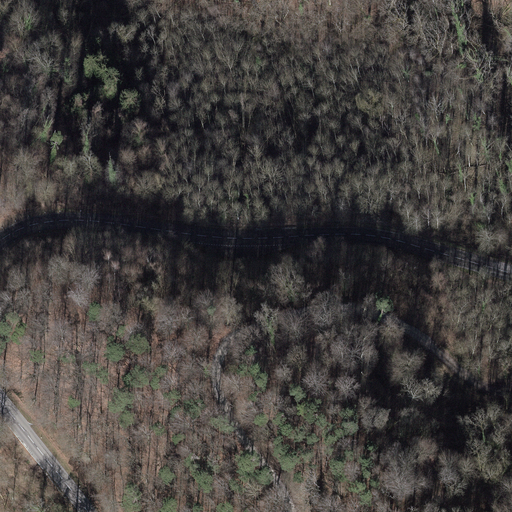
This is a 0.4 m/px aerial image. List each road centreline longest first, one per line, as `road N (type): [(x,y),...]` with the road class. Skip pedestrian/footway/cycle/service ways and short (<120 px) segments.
road 1 (tertiary): [(0,241),(32,224),(81,219),(218,237),(353,233),(511,273)]
road 2 (track): [(511,392),(460,372),(383,316),(351,307),(254,323),(223,347),(214,381),(230,426),(292,511)]
road 3 (tertiary): [(87,511),(0,399)]
